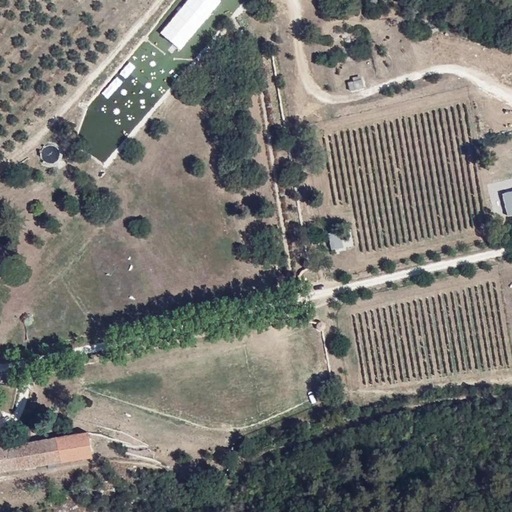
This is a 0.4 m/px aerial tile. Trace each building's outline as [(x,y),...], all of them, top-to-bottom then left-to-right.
[(362,78),(347,79),(348,90),(363,89),(362,78)] [(43,147),(42,161),(56,162),(57,149),(43,147)] [(511,195),(503,198),(508,219),(511,217),(511,195)] [(342,232),(330,234),(332,250),(344,249),(342,232)] [(93,452),(89,428),(59,431),(64,457),(93,452)] [(64,457),(59,431),(12,437),(1,435),(0,439),(0,465),(19,463),(64,457)]
